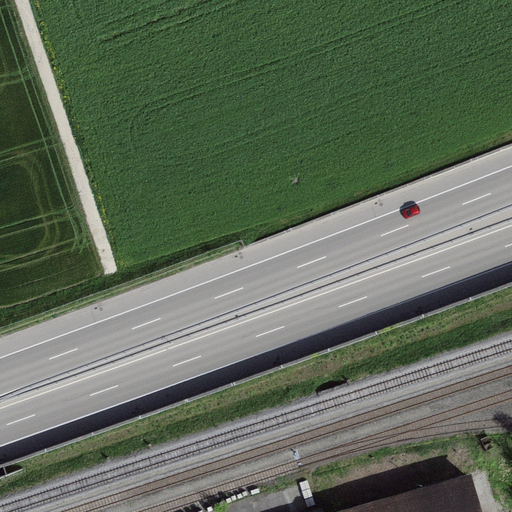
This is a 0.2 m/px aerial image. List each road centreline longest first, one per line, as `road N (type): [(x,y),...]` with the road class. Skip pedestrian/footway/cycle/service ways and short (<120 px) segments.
road 1 (motorway): [(511,184),(0,375)]
road 2 (motorway): [(0,426),(511,243)]
road 3 (track): [(109,439),(511,300)]
road 4 (track): [(20,0),(109,275)]
